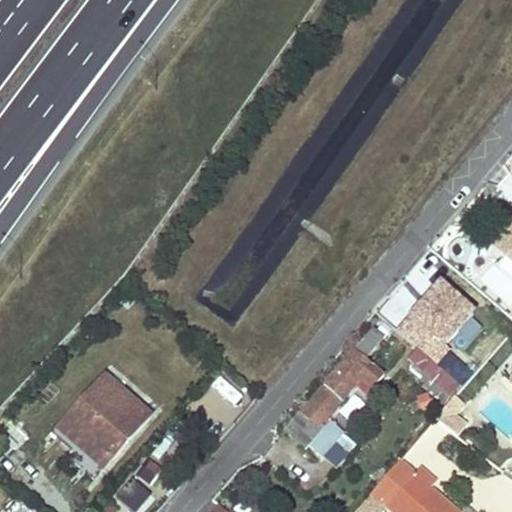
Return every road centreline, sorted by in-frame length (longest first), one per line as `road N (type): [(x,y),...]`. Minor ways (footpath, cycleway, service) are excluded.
road 1 (residential): [(511,125),(183,511)]
road 2 (motorway): [(0,229),(166,0)]
road 3 (motorway): [(0,168),(125,0)]
